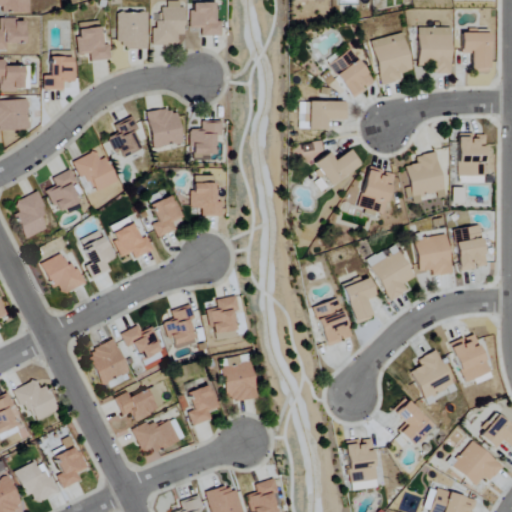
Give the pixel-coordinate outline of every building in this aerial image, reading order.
[(28,14),(28,0),(0,0),(0,6),(2,7),(1,13),(28,14)] [(200,36),(219,36),(219,22),(213,22),(213,3),(188,3),(188,28),(199,28),(200,36)] [(176,45),(176,35),(182,35),(181,4),(159,4),(160,21),(150,21),(151,45),(176,45)] [(115,43),(122,43),(122,50),(145,49),(145,13),(114,14),(115,43)] [(23,44),(23,20),(0,19),(0,51),(5,51),(5,44),(23,44)] [(108,60),(107,45),(100,45),(98,21),(76,24),(78,39),(74,39),(76,55),(88,54),(89,62),(108,60)] [(448,28),(415,29),(416,66),(429,65),(430,74),(449,74),(448,28)] [(368,42),(380,86),(399,81),(397,74),(410,71),(401,33),(368,42)] [(487,33),(459,33),(459,53),(469,53),(469,71),(487,71),(487,33)] [(326,65),(350,99),(372,84),(348,50),(326,65)] [(48,76),(41,76),(41,91),(61,90),(61,83),(72,83),(71,52),(48,52),(48,76)] [(0,60),(0,90),(22,90),(22,67),(3,67),(3,60),(0,60)] [(0,101),(0,131),(28,130),(26,100),(0,101)] [(306,130),(326,130),(326,121),(342,121),(343,103),(307,102),(306,130)] [(145,114),(152,149),(182,144),(175,108),(145,114)] [(132,132),(136,130),(130,117),(112,125),(116,134),(107,138),(118,160),(140,149),(132,132)] [(200,122),(199,130),(190,130),(189,162),(208,163),(208,155),(214,155),(214,136),(219,137),(219,122),(200,122)] [(483,177),(484,135),(457,135),(457,177),(483,177)] [(359,165),(349,150),(334,161),(328,152),(310,165),(327,188),(359,165)] [(73,161),(89,194),(116,182),(104,157),(97,161),(92,152),(73,161)] [(414,157),(416,164),(405,166),(411,204),(419,203),(419,198),(442,194),(435,153),(414,157)] [(383,214),(391,173),(365,168),(357,209),(383,214)] [(55,213),(78,204),(70,185),(74,184),(68,171),(50,178),(54,187),(45,190),(55,213)] [(213,176),(191,177),(191,192),(187,192),(188,209),(199,209),(200,217),(219,216),(218,203),(213,203),(213,176)] [(12,215),(23,239),(49,228),(34,193),(12,202),(17,213),(12,215)] [(171,223),(180,219),(170,196),(147,206),(155,223),(149,225),(155,239),(174,230),(171,223)] [(138,240),(131,225),(108,234),(118,258),(130,252),(133,259),(150,251),(144,237),(138,240)] [(452,230),(457,271),(483,268),(479,227),(452,230)] [(91,278),(108,270),(105,263),(112,259),(99,230),(74,242),(91,278)] [(416,272),(429,270),(430,277),(450,274),(444,236),(412,241),(416,272)] [(411,278),(392,244),(364,261),(388,302),(405,292),(401,284),(411,278)] [(38,263),(49,290),(56,287),(59,294),(81,286),(73,263),(64,266),(60,255),(38,263)] [(366,279),(359,282),(358,278),(339,285),(354,325),(370,318),(364,301),(374,298),(366,279)] [(213,300),(215,308),(206,310),(211,341),(235,337),(230,312),(236,311),(233,297),(213,300)] [(336,299),(311,308),(324,347),(349,339),(336,299)] [(188,321),(192,320),(188,306),(169,311),(171,321),(163,323),(170,351),(194,345),(188,321)] [(118,335),(124,348),(131,345),(141,367),(162,357),(148,328),(139,333),(136,326),(118,335)] [(488,373),(473,334),(449,344),(463,382),(488,373)] [(85,354),(100,386),(128,373),(112,341),(85,354)] [(409,372),(422,401),(452,387),(435,351),(416,360),(419,367),(409,372)] [(253,399),(248,356),(218,359),(223,402),(253,399)] [(14,390),(29,424),(55,412),(44,387),(37,390),(33,381),(14,390)] [(190,412),(186,413),(189,425),(208,421),(206,412),(215,410),(210,386),(185,392),(190,412)] [(112,399),(121,417),(128,414),(133,423),(155,412),(144,390),(127,398),(124,393),(112,399)] [(6,408),(11,406),(4,394),(0,395),(0,438),(16,430),(6,408)] [(399,434),(411,446),(431,428),(405,399),(391,411),(406,427),(399,434)] [(494,450),(500,442),(511,452),(511,428),(495,414),(477,436),(494,450)] [(129,431),(141,457),(180,439),(172,421),(154,429),(151,421),(129,431)] [(345,442),(349,491),(375,489),(371,440),(345,442)] [(450,466),(474,487),(482,478),(487,483),(501,468),(471,442),(450,466)] [(84,470),(73,447),(52,458),(59,474),(54,477),(60,490),(78,481),(74,474),(84,470)] [(11,472),(23,498),(29,495),(33,504),(55,493),(45,472),(38,475),(32,462),(11,472)] [(0,478),(0,511),(13,511),(11,507),(18,503),(5,477),(0,478)] [(249,511),(274,511),(273,505),(277,504),(272,480),(253,484),(255,493),(246,495),(249,511)] [(203,493),(208,511),(240,511),(234,491),(227,493),(225,486),(203,493)] [(471,511),(474,500),(434,491),(429,511),(471,511)] [(196,511),(196,510),(199,510),(196,498),(178,501),(180,511),(175,511),(196,511)]
